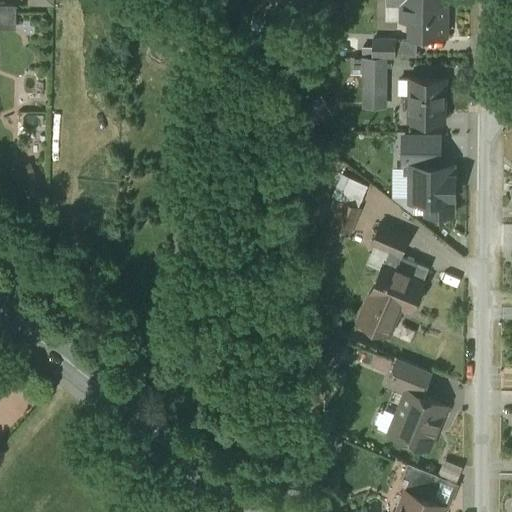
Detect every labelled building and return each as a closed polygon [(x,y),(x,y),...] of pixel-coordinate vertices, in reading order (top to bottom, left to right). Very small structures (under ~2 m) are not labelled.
[(446,0),(386,0),(387,2),(389,2),(388,0),(403,0),(403,2),(412,2),(411,33),(447,34),(447,32),(444,32),(444,3),(447,3),(446,0)] [(395,39),(373,38),(373,54),(395,54),(395,39)] [(416,39),(395,39),(395,54),(416,55),(416,39)] [(365,72),(366,56),(351,56),(351,72),(365,72)] [(385,56),(366,56),(365,72),(385,72),(385,56)] [(385,72),(365,72),(365,89),(385,90),(385,72)] [(446,78),(400,77),(400,93),(410,93),(410,119),(443,120),(444,94),(446,94),(446,78)] [(385,90),(365,89),(364,106),(385,106),(385,90)] [(296,109),(306,127),(331,114),(320,95),(296,109)] [(404,135),(403,163),(440,164),(440,136),(404,135)] [(35,162),(15,170),(22,189),(43,180),(35,162)] [(428,200),(428,213),(452,213),(452,194),(455,194),(455,175),(452,175),(452,164),(440,164),(403,163),(403,173),(412,174),(412,200),(428,200)] [(365,184),(343,173),(335,196),(336,196),(356,205),(365,184)] [(356,205),(336,196),(331,208),(337,211),(331,224),(349,232),(360,207),(356,205)] [(409,234),(380,222),(372,243),(374,244),(389,251),(389,250),(400,254),(409,234)] [(400,254),(389,250),(389,251),(374,244),(366,263),(381,269),(370,294),(371,294),(360,322),(362,323),(362,321),(386,331),(385,332),(387,333),(393,319),(397,318),(400,312),(400,311),(399,311),(401,307),(410,311),(429,266),(400,254)] [(431,370),(398,357),(388,382),(407,390),(408,389),(421,394),(431,370)] [(421,394),(408,389),(407,390),(395,421),(399,422),(396,432),(397,434),(399,440),(400,440),(405,442),(410,440),(427,447),(445,404),(421,394)] [(445,458),(439,474),(454,480),(460,464),(445,458)] [(439,474),(408,461),(403,475),(409,478),(404,490),(407,491),(408,489),(429,498),(439,474)] [(429,498),(408,489),(407,491),(402,505),(402,507),(401,511),(398,511),(439,511),(443,504),(429,498)]
